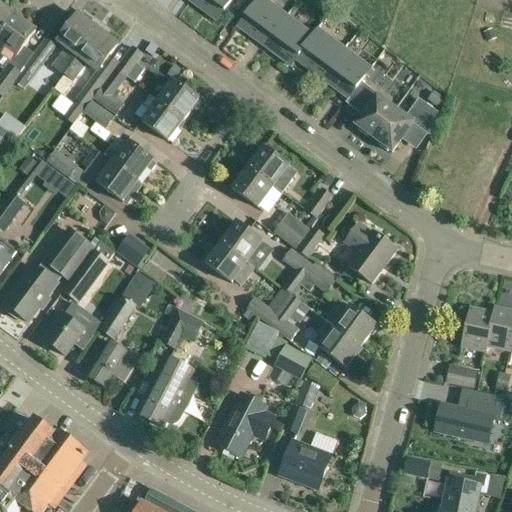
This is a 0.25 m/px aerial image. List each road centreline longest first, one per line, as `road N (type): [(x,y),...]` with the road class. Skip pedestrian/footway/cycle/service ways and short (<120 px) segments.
road 1 (residential): [(369,511),(437,226)]
road 2 (residential): [(437,226),(252,95)]
road 3 (residential): [(153,232),(252,95)]
road 4 (unclassified): [(130,443),(0,350)]
road 5 (residential): [(252,95),(129,0)]
road 6 (unclassified): [(260,511),(130,443)]
